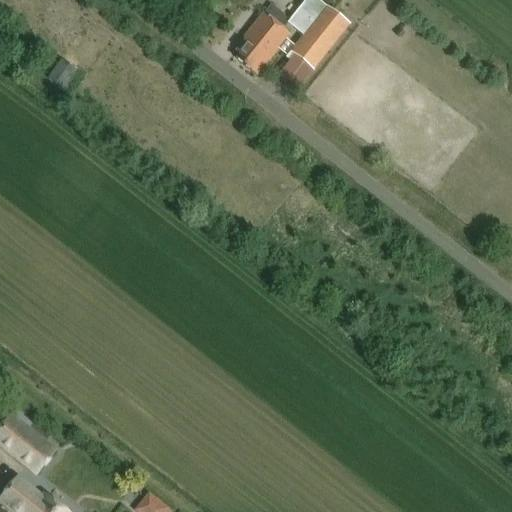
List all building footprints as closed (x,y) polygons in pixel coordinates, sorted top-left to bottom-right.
[(323,11),(309,0),(308,0),(288,26),(303,38),(289,55),(313,73),(350,27),(326,8),(323,11)] [(255,78),(287,36),(261,15),(241,40),(244,42),(235,53),(240,57),(236,63),(255,78)] [(47,444),(11,416),(0,430),(0,450),(26,471),(47,444)] [(64,511),(47,497),(44,501),(19,480),(1,502),(13,511),(64,511)] [(171,511),(174,510),(148,489),(133,507),(139,511),(171,511)]
